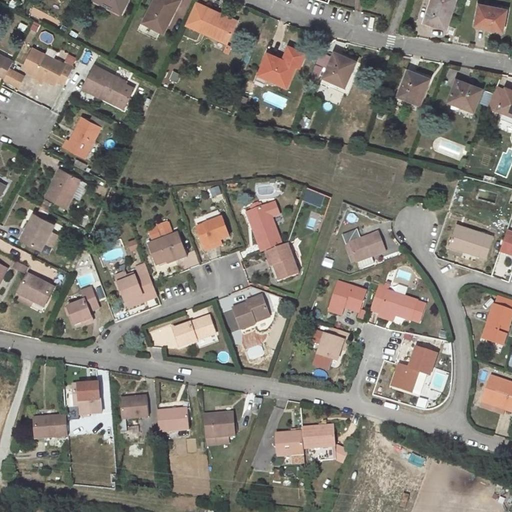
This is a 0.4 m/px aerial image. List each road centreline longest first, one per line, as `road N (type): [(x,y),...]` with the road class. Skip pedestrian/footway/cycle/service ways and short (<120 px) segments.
road 1 (residential): [(258,0),(324,25),(511,62)]
road 2 (residential): [(100,357),(350,402)]
road 3 (residential): [(234,283),(109,334),(100,357)]
road 4 (residential): [(444,286),(461,369),(446,432)]
